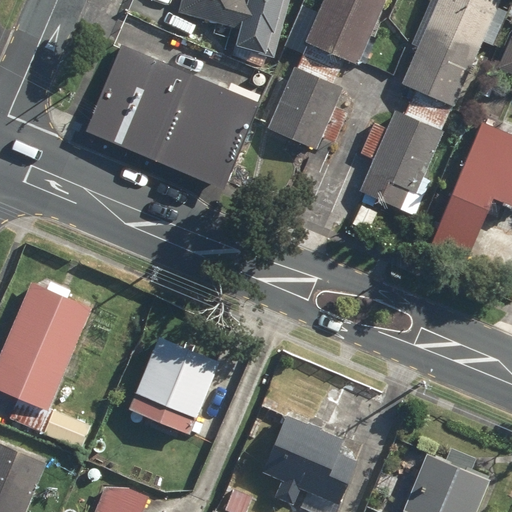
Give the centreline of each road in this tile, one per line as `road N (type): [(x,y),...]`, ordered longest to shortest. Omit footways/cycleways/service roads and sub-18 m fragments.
road 1 (tertiary): [(0,161),(511,373)]
road 2 (residential): [(57,0),(0,133)]
